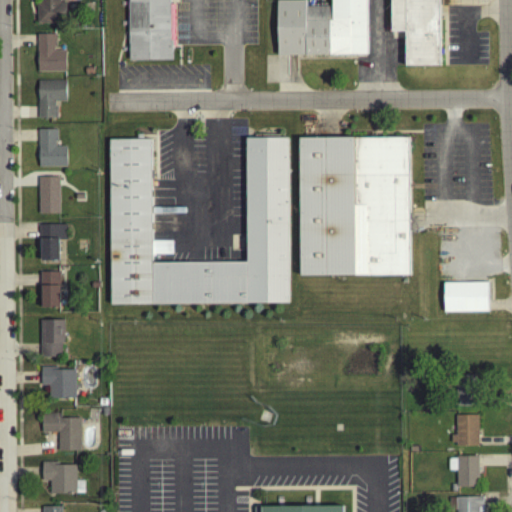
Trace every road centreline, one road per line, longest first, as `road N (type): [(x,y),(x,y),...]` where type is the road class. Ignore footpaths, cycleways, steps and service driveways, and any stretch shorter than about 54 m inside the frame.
road 1 (residential): [(5,511),(0,0)]
road 2 (residential): [(509,104),(106,106)]
road 3 (residential): [(511,162),(508,0)]
